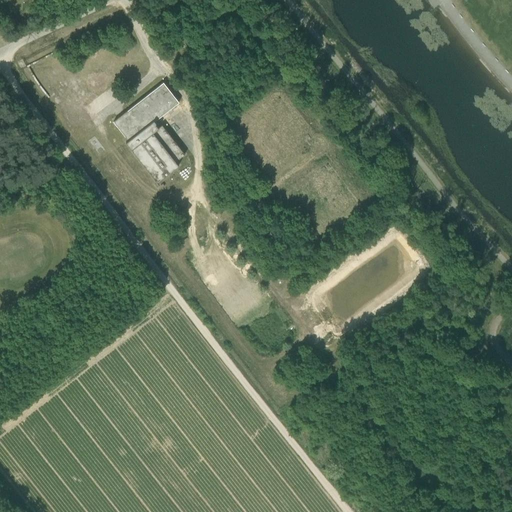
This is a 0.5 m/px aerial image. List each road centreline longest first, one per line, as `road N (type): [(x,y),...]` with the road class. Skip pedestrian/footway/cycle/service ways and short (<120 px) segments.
road 1 (track): [(0,64),(345,511)]
road 2 (track): [(98,119),(141,185),(173,197),(198,191),(430,478)]
road 3 (track): [(511,269),(287,0)]
